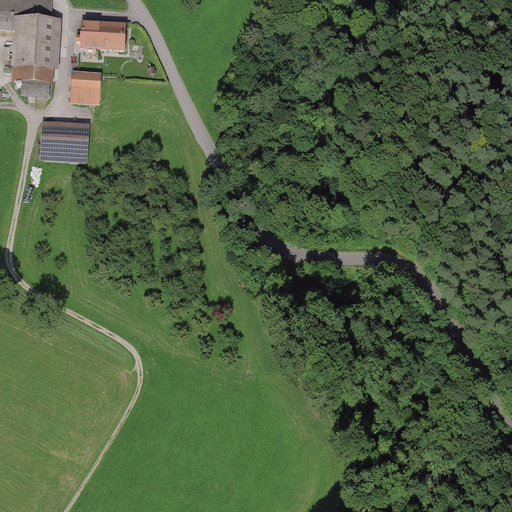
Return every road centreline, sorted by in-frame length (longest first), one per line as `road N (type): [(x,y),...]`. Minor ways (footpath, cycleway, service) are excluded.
road 1 (tertiary): [(511,417),(421,273),(368,253),(317,257),(262,236),(218,168),(134,0)]
road 2 (track): [(63,13),(60,90),(54,108),(35,122),(8,259),(26,286),(120,340),(141,367),(136,398),(66,511)]
